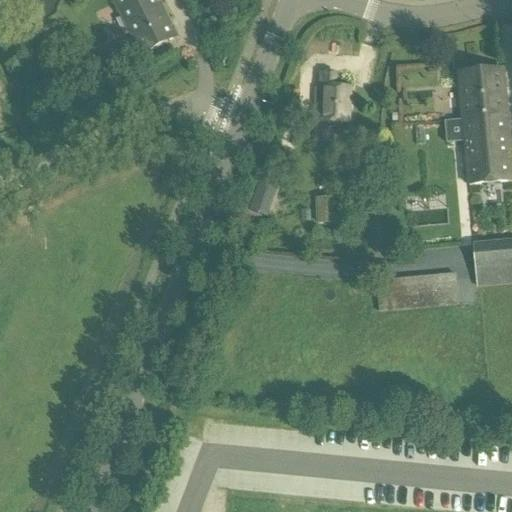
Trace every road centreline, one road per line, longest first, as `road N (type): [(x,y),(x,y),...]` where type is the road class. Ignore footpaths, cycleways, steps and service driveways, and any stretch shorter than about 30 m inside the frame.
road 1 (tertiary): [(87,511),(244,119)]
road 2 (unclassified): [(0,180),(186,102),(244,119)]
road 3 (unclassified): [(340,0),(402,15),(448,15),(506,0)]
road 4 (tertiary): [(244,119),(295,0)]
